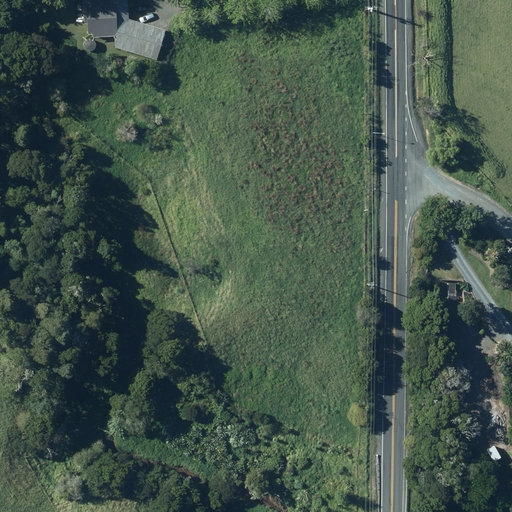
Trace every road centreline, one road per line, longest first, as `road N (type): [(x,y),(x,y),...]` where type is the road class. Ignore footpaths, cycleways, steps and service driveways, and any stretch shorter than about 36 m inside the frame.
road 1 (secondary): [(395,184),(389,511)]
road 2 (secondary): [(391,0),(395,184)]
road 3 (residential): [(511,232),(455,193),(395,184)]
